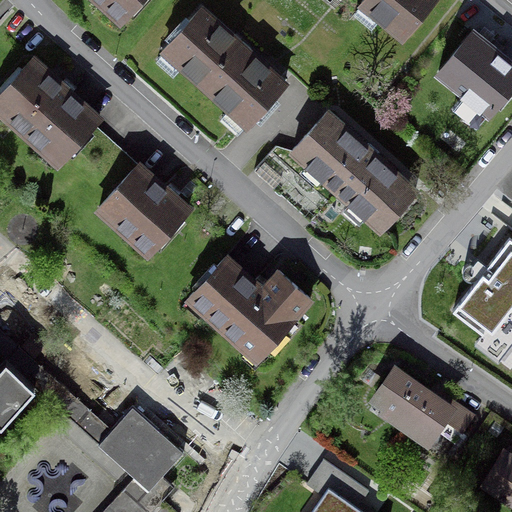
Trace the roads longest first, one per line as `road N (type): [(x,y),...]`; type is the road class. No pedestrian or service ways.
road 1 (residential): [(378,310),(23,0)]
road 2 (residential): [(227,511),(271,441),(378,310)]
road 3 (residential): [(378,310),(511,154)]
road 4 (residential): [(511,412),(378,310)]
road 5 (unknown): [(254,465),(135,363)]
